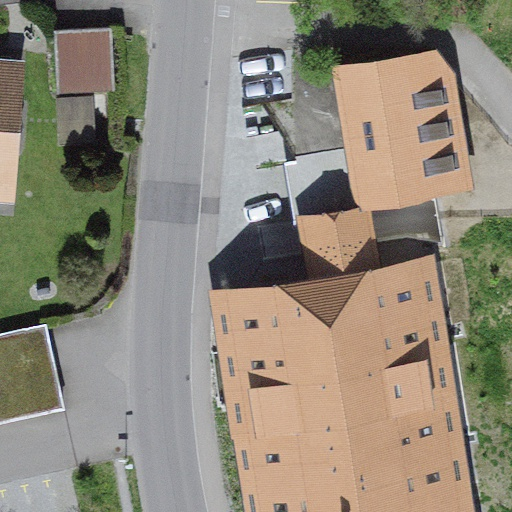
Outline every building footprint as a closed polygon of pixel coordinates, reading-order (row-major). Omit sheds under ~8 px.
[(112,29),(51,31),(53,91),(114,89),(112,29)] [(282,159),(292,217),(370,205),(474,188),(456,74),(437,52),(334,69),(347,149),(282,159)] [(21,74),(0,71),(0,183),(10,184),(21,74)] [(301,279),(214,293),(250,511),(470,511),(429,263),(381,271),(370,205),(292,217),(301,279)] [(0,419),(62,406),(43,325),(0,334),(0,419)]
